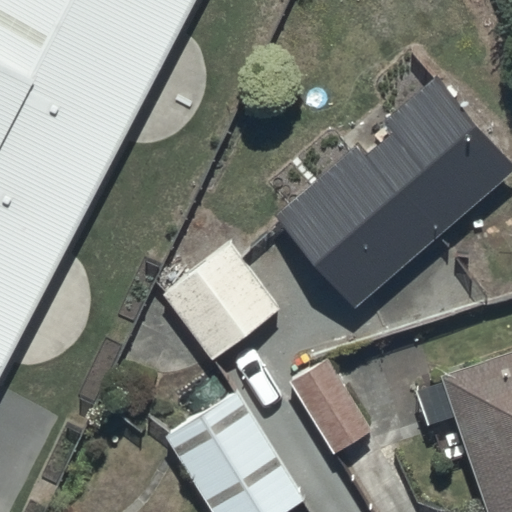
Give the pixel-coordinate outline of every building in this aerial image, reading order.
[(0,0),(0,382),(208,0),(0,0)] [(361,144),(356,138),(276,206),(353,298),(511,163),(511,157),(417,45),(372,81),(392,108),(384,114),(389,120),(361,144)] [(160,292),(207,355),(277,303),(230,240),(160,292)] [(511,511),(511,341),(439,367),(489,511),(511,511)] [(325,352),(288,373),(332,446),(369,424),(325,352)] [(236,387),(164,431),(213,511),(269,511),(301,492),(236,387)]
